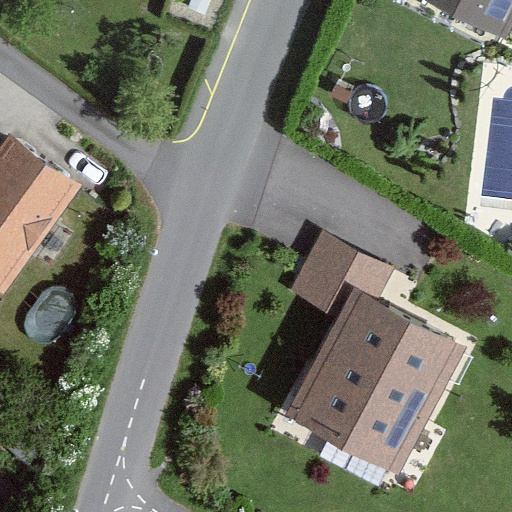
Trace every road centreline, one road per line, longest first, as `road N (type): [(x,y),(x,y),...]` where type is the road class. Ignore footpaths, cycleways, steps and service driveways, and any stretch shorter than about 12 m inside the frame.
road 1 (tertiary): [(95,511),(198,179)]
road 2 (residential): [(198,179),(0,53)]
road 3 (tertiary): [(198,179),(274,0)]
